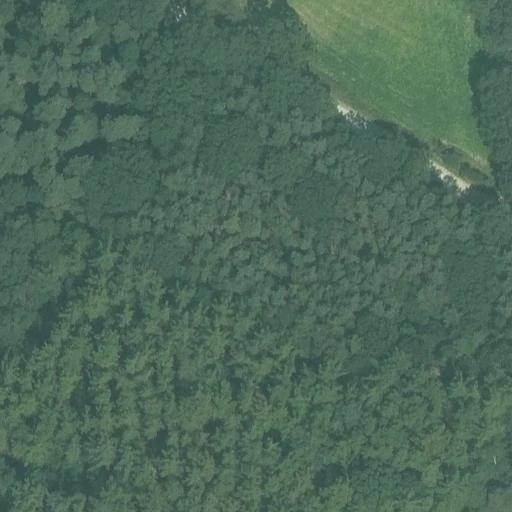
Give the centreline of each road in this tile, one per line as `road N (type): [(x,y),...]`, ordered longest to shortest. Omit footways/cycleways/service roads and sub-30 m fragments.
road 1 (tertiary): [(511,218),(203,12)]
road 2 (unclassified): [(0,301),(203,12)]
